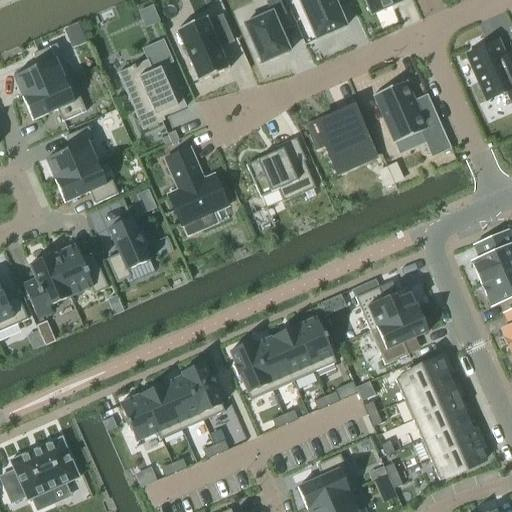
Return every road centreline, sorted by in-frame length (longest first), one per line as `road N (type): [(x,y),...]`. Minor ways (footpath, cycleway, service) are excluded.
road 1 (residential): [(511,436),(424,235),(502,200)]
road 2 (residential): [(423,35),(223,117)]
road 3 (residential): [(502,200),(423,35)]
